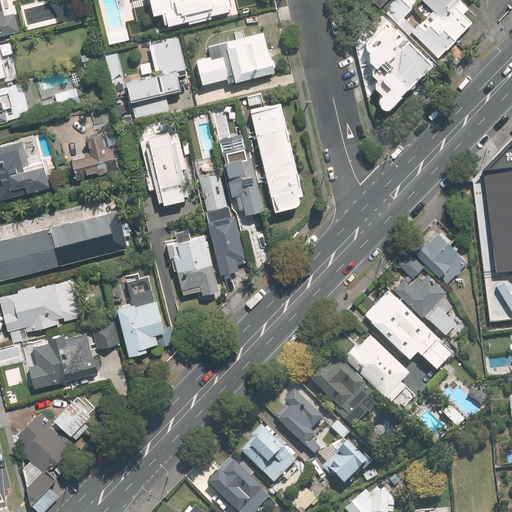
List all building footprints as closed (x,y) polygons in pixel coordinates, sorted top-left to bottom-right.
[(0,0),(0,35),(20,30),(16,11),(6,14),(2,0),(0,0)] [(161,0),(168,26),(232,11),(229,0),(161,0)] [(439,56),(474,20),(457,4),(461,0),(425,0),(434,9),(416,27),(404,15),(418,0),(394,0),(385,9),(411,34),(413,31),(439,56)] [(387,91),(383,95),(383,98),(383,102),(385,104),(390,106),(394,104),(397,101),(437,61),(391,17),(370,38),(369,40),(369,42),(371,45),(374,48),(374,56),(381,62),(377,66),(377,70),(383,76),(379,79),(380,84),(387,91)] [(199,58),(205,82),(230,76),(230,80),(277,70),(273,54),(270,54),(265,31),(210,44),(212,55),(199,58)] [(181,35),(151,42),(158,73),(128,80),(137,116),(145,114),(146,117),(171,111),(166,91),(183,87),(180,75),(190,73),(181,35)] [(0,121),(9,119),(31,113),(23,82),(2,87),(1,86),(0,86),(0,121)] [(262,91),(248,94),(250,104),(264,101),(262,91)] [(275,209),(298,204),(300,203),(302,201),(303,197),(302,193),(306,192),(284,100),(251,107),(275,209)] [(179,128),(141,137),(157,204),(195,195),(179,128)] [(72,157),(77,178),(121,167),(117,147),(108,149),(104,130),(89,134),(92,146),(86,154),(72,157)] [(0,196),(52,184),(41,136),(0,145),(0,196)] [(240,217),(267,211),(250,137),(222,143),(240,217)] [(511,140),(486,167),(498,271),(511,269),(511,140)] [(200,176),(223,272),(241,268),(240,262),(248,260),(237,213),(234,213),(232,203),(228,204),(220,171),(200,176)] [(122,210),(0,238),(0,278),(131,248),(122,210)] [(425,238),(414,249),(448,281),(469,259),(438,230),(427,241),(425,238)] [(198,294),(221,288),(208,232),(168,242),(172,256),(175,256),(184,293),(197,290),(198,294)] [(399,262),(413,275),(425,263),(410,250),(399,262)] [(404,276),(394,286),(445,333),(458,319),(447,310),(454,303),(444,294),(448,289),(429,271),(420,280),(416,277),(411,282),(404,276)] [(120,304),(131,353),(150,349),(149,343),(159,341),(159,345),(176,341),(172,324),(166,325),(160,297),(156,298),(150,274),(127,280),(133,301),(120,304)] [(78,276),(1,294),(10,333),(87,315),(78,276)] [(390,285),(366,310),(412,353),(419,346),(426,352),(443,334),(390,285)] [(93,326),(98,347),(119,342),(114,321),(93,326)] [(411,366),(372,330),(359,345),(355,341),(345,353),(392,397),(407,381),(402,376),(411,366)] [(98,372),(89,331),(68,335),(67,331),(50,335),(51,339),(35,343),(40,362),(31,364),(36,386),(98,372)] [(322,364),(310,375),(324,389),(320,394),(353,426),(368,411),(360,403),(374,390),(338,355),(326,367),(322,364)] [(285,404),(275,414),(315,453),(322,446),(312,436),(316,432),(311,428),(324,415),(295,388),(285,399),(291,404),(288,407),(285,404)] [(94,411),(77,395),(54,420),(43,409),(20,433),(25,438),(21,442),(25,447),(22,450),(32,459),(24,467),(33,504),(59,476),(52,469),(77,442),(75,440),(90,424),(86,420),(94,411)] [(451,404),(444,411),(458,425),(464,419),(451,404)] [(338,419),(331,426),(344,438),(350,431),(338,419)] [(254,436),(241,449),(274,481),(298,457),(263,423),(252,434),(254,436)] [(369,458),(349,438),(323,465),(343,485),(369,458)] [(78,472),(88,461),(83,456),(73,467),(78,472)] [(220,468),(208,480),(240,511),(253,511),(271,494),(252,475),(255,471),(243,460),(240,464),(235,459),(223,471),(220,468)] [(304,509),(316,497),(304,484),(292,497),(304,509)] [(387,511),(394,511),(395,498),(390,492),(390,489),(373,489),(373,495),(367,489),(346,508),(349,511),(375,511),(376,511),(387,511)]
